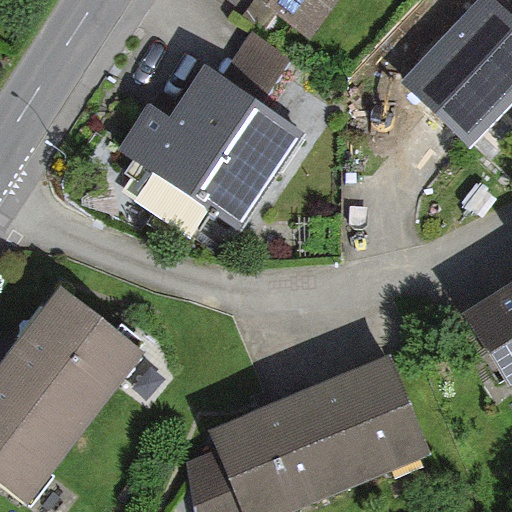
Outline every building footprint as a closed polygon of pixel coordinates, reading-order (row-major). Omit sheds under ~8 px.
[(266,0),(317,35),(342,0),(266,0)] [(511,28),(493,10),(417,89),(466,137),(511,90),(511,28)] [(303,132),(213,76),(182,124),(161,110),(129,159),(240,230),(303,132)] [(511,293),(475,316),(511,376),(511,293)] [(68,295),(0,384),(0,483),(26,504),(143,352),(68,295)] [(390,366),(219,437),(250,511),(269,511),(424,448),(390,366)]
